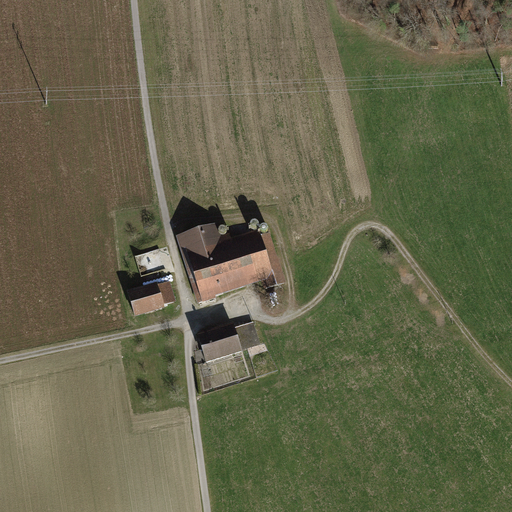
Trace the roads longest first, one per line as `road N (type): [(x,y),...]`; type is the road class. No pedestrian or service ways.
road 1 (track): [(511,386),(391,237),(373,226),(352,232),(339,272),(308,308),(267,322),(233,314),(187,318)]
road 2 (track): [(187,318),(144,96),(135,0)]
road 3 (track): [(187,318),(208,511)]
road 4 (track): [(0,362),(187,318)]
